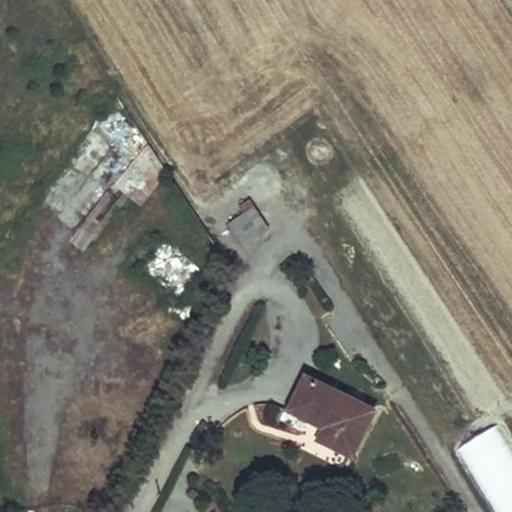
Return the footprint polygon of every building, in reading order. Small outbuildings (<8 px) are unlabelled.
[(118,96),(76,146),(116,187),(142,207),(156,189),(140,161),(151,147),(118,96)] [(239,220),(223,230),(239,252),(265,236),(245,206),(235,212),(239,220)] [(165,239),(138,276),(177,305),(205,269),(165,239)] [(310,379),(294,412),(328,429),(321,444),(356,461),(379,412),(310,379)] [(455,447),(492,511),(511,511),(511,445),(498,422),(455,447)]
